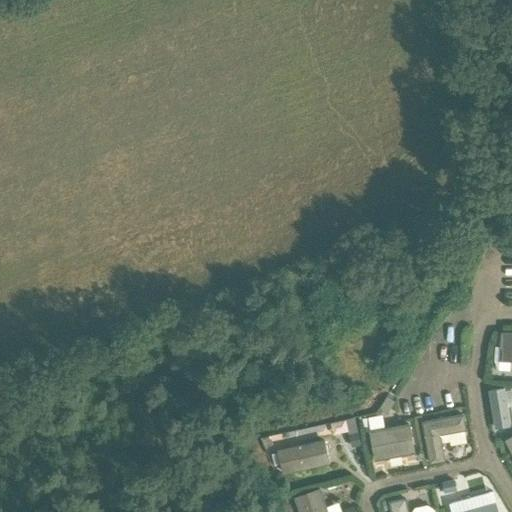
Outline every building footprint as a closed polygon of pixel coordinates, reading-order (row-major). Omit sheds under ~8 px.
[(511,331),(501,331),(500,361),(511,361),(511,331)] [(505,389),(489,391),(495,429),(511,426),(505,389)] [(387,397),(380,409),(388,414),(395,402),(387,397)] [(422,423),(430,465),(446,462),(441,436),(467,432),(464,415),(422,423)] [(375,463),(416,455),(410,424),(369,432),(375,463)] [(358,432),(349,435),(352,448),(362,445),(358,432)] [(283,476),(330,466),(325,440),(277,451),(283,476)] [(455,480),(443,482),(445,493),(457,490),(455,480)] [(328,511),(320,489),(295,499),(299,511),(328,511)] [(389,502),(391,511),(409,511),(406,498),(389,502)]
